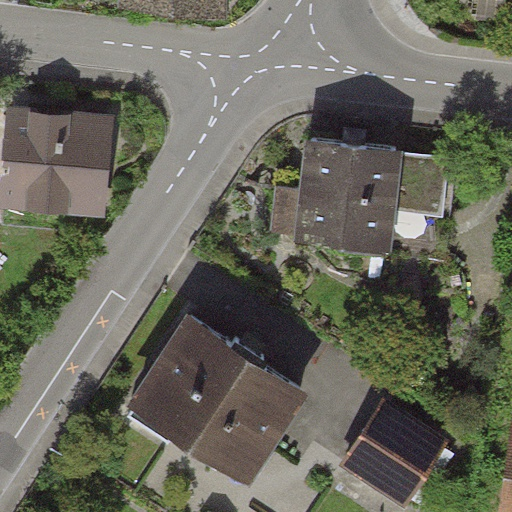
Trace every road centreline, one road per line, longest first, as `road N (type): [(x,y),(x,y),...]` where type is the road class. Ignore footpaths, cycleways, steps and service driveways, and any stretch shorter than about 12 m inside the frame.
road 1 (residential): [(0,451),(265,60)]
road 2 (residential): [(0,31),(265,60)]
road 3 (residential): [(265,60),(511,93)]
